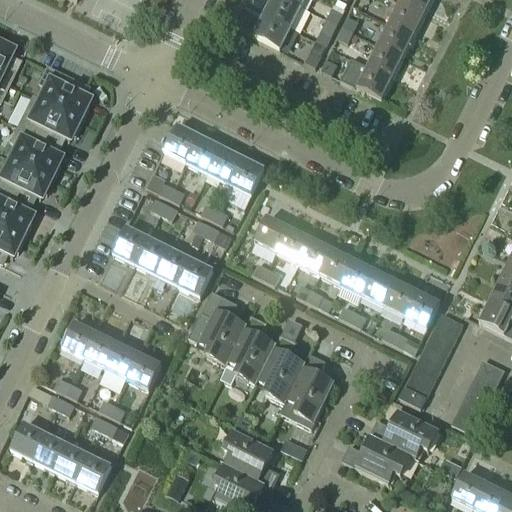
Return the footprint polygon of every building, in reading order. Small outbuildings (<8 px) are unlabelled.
[(302,13),(308,0),(276,0),(276,1),(302,13)] [(347,9),(350,2),(345,0),(336,0),(335,3),(337,4),(347,9)] [(425,21),(435,0),(404,0),(400,9),(425,21)] [(291,35),(301,14),(302,13),(276,1),(266,22),(291,35)] [(414,43),(425,21),(400,9),(389,30),(414,43)] [(332,14),(326,25),(336,30),(342,19),(332,14)] [(280,57),(291,36),(291,35),(266,22),(255,44),(280,57)] [(352,39),(357,28),(348,23),(342,34),(352,39)] [(331,42),(336,30),(326,25),(321,37),(331,42)] [(404,64),(414,43),(389,30),(378,52),(404,64)] [(347,49),(352,39),(342,34),(337,44),(347,49)] [(0,107),(13,80),(3,75),(12,58),(6,56),(7,52),(0,48),(0,107)] [(393,86),(404,65),(404,64),(378,52),(368,73),(393,86)] [(314,75),(320,63),(309,57),(303,69),(314,75)] [(382,108),(393,86),(368,73),(351,65),(340,87),(357,95),(382,108)] [(331,83),(336,72),(326,66),(321,77),(331,83)] [(82,129),(89,116),(85,114),(88,108),(83,105),(88,95),(85,94),(47,75),(39,91),(45,94),(38,107),(38,108),(82,129)] [(75,144),(82,129),(38,108),(38,107),(32,104),(17,134),(59,154),(63,145),(68,147),(71,142),(75,144)] [(53,188),(60,173),(56,172),(59,166),(54,163),(59,154),(17,134),(10,149),(16,152),(9,166),(53,188)] [(186,170),(199,145),(177,134),(164,159),(186,170)] [(208,181),(221,156),(199,145),(186,170),(208,181)] [(229,192),(242,166),(221,156),(208,181),(229,192)] [(53,188),(9,166),(2,180),(0,178),(0,197),(18,207),(23,197),(40,206),(43,200),(46,201),(53,188)] [(251,203),(264,178),(264,177),(242,166),(229,192),(251,203)] [(151,183),(146,194),(169,206),(174,195),(163,189),(151,183)] [(174,195),(169,206),(179,211),(180,210),(185,200),(174,195)] [(0,233),(24,246),(31,232),(28,230),(30,224),(14,216),(18,207),(0,197),(0,233)] [(160,221),(166,211),(155,205),(150,216),(160,221)] [(200,222),(211,227),(217,216),(200,208),(195,218),(201,221),(200,222)] [(172,227),(177,216),(166,211),(160,221),(172,227)] [(217,216),(211,227),(222,233),(228,222),(217,216)] [(277,260),(289,235),(267,224),(255,249),(277,260)] [(203,242),(209,232),(198,227),(193,237),(203,242)] [(209,232),(203,242),(218,250),(223,240),(220,238),(220,237),(209,232)] [(24,246),(0,233),(0,270),(1,271),(6,261),(11,264),(14,258),(17,260),(24,246)] [(298,271),(311,246),(289,235),(277,260),(298,271)] [(135,272),(148,246),(126,236),(113,261),(135,272)] [(157,282),(169,257),(148,246),(135,272),(157,282)] [(319,282),(332,256),(311,246),(298,271),(319,282)] [(341,293),(354,267),(332,256),(319,282),(341,293)] [(178,293),(191,268),(169,257),(157,282),(178,293)] [(511,264),(500,285),(511,291),(511,264)] [(363,303),(375,278),(354,267),(341,293),(363,303)] [(213,278),(191,268),(178,293),(200,304),(213,278)] [(264,286),(269,275),(259,270),(253,281),(264,286)] [(275,292),(280,281),(269,275),(264,286),(275,292)] [(384,314),(397,288),(375,278),(363,303),(384,314)] [(511,318),(511,291),(500,285),(490,307),(511,318)] [(405,325),(418,299),(397,288),(384,314),(405,325)] [(307,307),(312,297),(301,291),(296,302),(307,307)] [(328,318),(332,310),(322,305),(323,302),(312,297),(307,307),(328,318)] [(227,373),(229,369),(228,369),(246,333),(230,325),(237,311),(211,299),(188,345),(210,356),(206,362),(227,373)] [(427,335),(440,310),(418,299),(405,325),(427,335)] [(511,345),(511,318),(490,307),(479,329),(511,345)] [(350,329),(355,319),(344,313),(339,323),(350,329)] [(360,334),(365,324),(355,319),(350,329),(360,334)] [(458,342),(463,331),(442,320),(436,331),(458,342)] [(251,322),(246,333),(228,369),(229,369),(227,373),(220,386),(231,391),(236,382),(257,392),(259,389),(257,388),(275,352),(260,345),(267,330),(251,322)] [(84,366),(96,340),(74,329),(62,355),(84,366)] [(452,352),(458,342),(436,331),(431,342),(452,352)] [(393,350),(398,340),(387,335),(382,345),(393,350)] [(106,377),(118,351),(96,340),(84,366),(106,377)] [(414,361),(419,351),(398,340),(393,350),(414,361)] [(286,411),(287,408),(286,407),(304,371),(289,364),(296,349),(280,341),(275,352),(257,388),(259,389),(269,394),(265,401),(286,411)] [(447,363),(452,352),(431,342),(426,352),(447,363)] [(127,387),(140,361),(118,351),(106,377),(127,387)] [(442,373),(447,363),(426,352),(421,363),(442,373)] [(149,398),(162,372),(140,361),(127,387),(149,398)] [(315,430),(334,391),(318,383),(325,369),(309,361),(304,371),(286,407),(287,408),(297,413),(294,419),(315,430)] [(437,384),(442,373),(421,363),(415,373),(437,384)] [(499,389),(504,378),(483,367),(477,378),(499,389)] [(431,394),(437,384),(415,373),(410,384),(431,394)] [(494,400),(499,389),(477,378),(472,389),(494,400)] [(426,405),(431,394),(410,384),(405,394),(426,405)] [(66,401),(71,391),(60,385),(55,396),(66,401)] [(488,410),(494,400),(472,389),(467,399),(488,410)] [(77,406),(82,396),(71,391),(66,401),(77,406)] [(420,416),(426,405),(405,394),(399,406),(420,416)] [(483,421),(488,410),(467,399),(461,410),(483,421)] [(58,417),(63,407),(52,401),(47,412),(58,417)] [(110,423),(115,412),(104,406),(98,417),(110,423)] [(69,423),(74,412),(63,407),(58,417),(69,423)] [(478,431),(483,421),(461,410),(456,420),(478,431)] [(120,428),(125,417),(115,412),(110,423),(120,428)] [(438,438),(398,418),(390,434),(376,427),(368,443),(371,444),(371,443),(411,463),(410,464),(415,467),(421,455),(428,459),(438,438)] [(473,442),(478,431),(456,420),(451,431),(473,442)] [(101,438),(106,428),(96,423),(91,433),(101,438)] [(113,444),(118,434),(106,428),(101,438),(113,444)] [(33,468),(46,443),(24,432),(11,457),(33,468)] [(271,496),(277,485),(279,481),(265,473),(273,458),(234,438),(223,460),(230,463),(225,473),(263,492),(271,496)] [(55,479),(67,453),(46,443),(33,468),(55,479)] [(411,463),(371,443),(371,444),(363,459),(349,452),(341,468),(388,492),(394,480),(400,484),(410,464),(411,463)] [(307,456),(295,450),(290,461),(301,467),(307,456)] [(76,489),(89,464),(67,453),(55,479),(76,489)] [(98,500),(111,475),(89,464),(76,489),(98,500)] [(263,492),(225,473),(214,494),(221,498),(216,507),(222,510),(221,511),(263,511),(255,508),(263,492)] [(466,511),(474,511),(485,490),(464,479),(451,504),(466,511)] [(501,511),(507,500),(485,490),(474,511),(501,511)] [(172,492),(168,502),(177,507),(182,497),(172,492)] [(511,511),(511,502),(507,500),(501,511),(511,511)]
